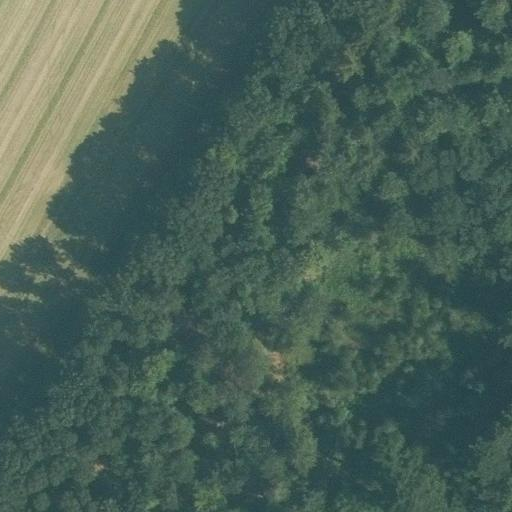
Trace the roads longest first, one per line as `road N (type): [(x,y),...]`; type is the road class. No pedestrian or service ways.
road 1 (track): [(112,511),(126,312),(347,140),(417,0)]
road 2 (track): [(126,312),(18,479),(0,481)]
